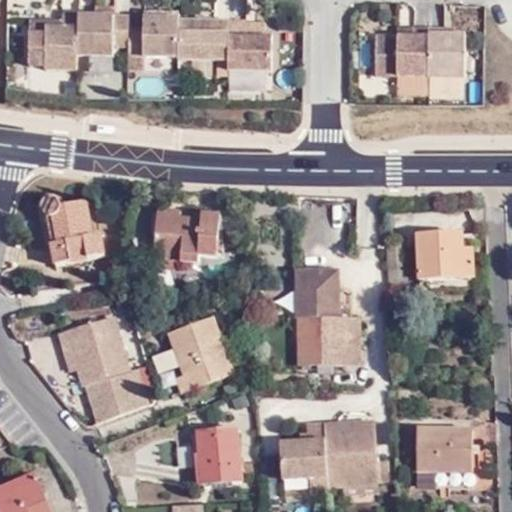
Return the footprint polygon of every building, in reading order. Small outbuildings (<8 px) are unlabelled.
[(64,16),(64,23),(64,30),(48,29),(48,36),(32,36),(31,67),(48,67),(48,71),(80,71),(80,56),(80,16),(64,16)] [(130,17),(80,16),(80,56),(114,57),(115,47),(129,47),(130,28),(130,17)] [(130,28),(129,47),(129,56),(179,58),(180,18),(146,17),(146,29),(130,28)] [(230,19),(180,18),(179,58),(229,59),(230,19)] [(230,19),(229,59),(229,67),(270,66),(270,29),(245,28),(245,19),(230,19)] [(64,23),(32,22),(32,36),(48,36),(48,29),(64,30),(64,23)] [(429,30),(398,29),(398,40),(429,41),(429,30)] [(447,38),(446,31),(429,30),(429,41),(428,81),(466,82),(466,39),(447,38)] [(374,39),(372,79),(428,81),(429,41),(398,40),(374,39)] [(93,239),(87,203),(62,208),(59,204),(56,203),(53,203),(50,204),(46,208),(46,214),(48,218),(52,221),(55,221),(59,245),(53,246),(56,266),(104,257),(101,237),(93,239)] [(183,221),(183,214),(160,212),(159,219),(183,221)] [(197,264),(198,258),(218,260),(220,240),(222,219),(202,216),(201,223),(183,221),(159,219),(153,268),(168,270),(168,268),(177,269),(178,262),(197,264)] [(418,236),(420,282),(475,280),(474,252),(464,252),(463,235),(418,236)] [(388,246),(389,271),(406,270),(405,245),(388,246)] [(390,293),(407,292),(406,270),(389,271),(390,293)] [(339,273),(298,274),(299,320),(340,320),(340,306),(339,273)] [(420,291),(475,290),(475,280),(420,282),(420,291)] [(350,306),(340,306),(340,320),(350,320),(350,306)] [(133,373),(117,319),(70,333),(81,370),(85,387),(94,385),(99,401),(127,392),(123,376),(133,373)] [(235,374),(215,319),(170,335),(175,351),(178,350),(188,376),(177,379),(182,395),(235,374)] [(361,320),(350,320),(340,320),(299,320),(300,367),(347,367),(361,366),(361,342),(361,320)] [(72,372),(81,370),(70,333),(61,336),(72,372)] [(148,408),(137,371),(133,373),(123,376),(127,392),(99,401),(94,385),(85,387),(96,427),(148,408)] [(378,466),(375,422),(326,424),(329,487),(345,487),(379,484),(378,466)] [(311,488),(329,487),(326,424),(307,425),(307,432),(308,440),(297,440),(280,441),(282,479),(310,478),(311,488)] [(244,483),(240,429),(200,432),(204,485),(244,483)] [(473,474),(474,431),(419,430),(418,472),(446,473),(473,474)] [(179,468),(193,467),(191,448),(178,449),(179,468)] [(389,466),(378,466),(379,484),(390,484),(389,466)] [(446,498),(446,473),(418,472),(417,497),(446,498)] [(0,492),(0,501),(43,483),(40,476),(0,492)] [(54,511),(43,483),(0,501),(0,506),(2,511),(54,511)] [(346,496),(379,494),(379,484),(345,487),(346,496)] [(392,511),(401,510),(401,496),(392,497),(392,511)]
